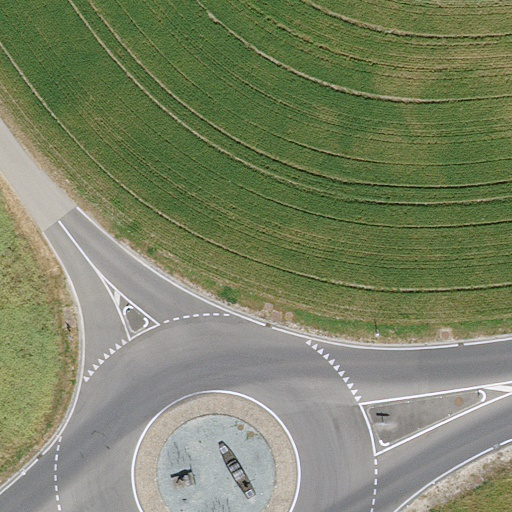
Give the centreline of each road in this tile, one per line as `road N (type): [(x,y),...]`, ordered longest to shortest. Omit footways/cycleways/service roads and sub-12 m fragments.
road 1 (primary): [(333,441),(511,391)]
road 2 (unclassified): [(0,144),(96,270)]
road 3 (primary): [(333,441),(321,413),(277,370),(218,355)]
road 4 (unclassified): [(218,355),(96,270)]
road 5 (unclassified): [(96,270),(114,412)]
road 6 (primary): [(218,355),(158,370),(114,412)]
